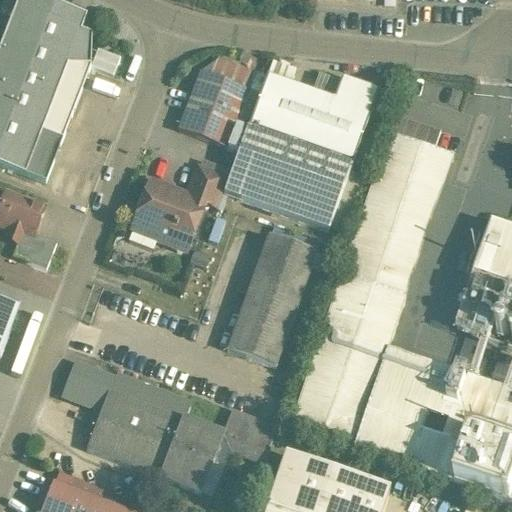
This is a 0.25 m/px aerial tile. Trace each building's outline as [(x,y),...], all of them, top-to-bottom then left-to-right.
[(86,20),(35,0),(19,0),(0,50),(0,168),(25,179),(42,136),(67,69),(90,70),(91,39),(81,35),(86,20)] [(266,81),(218,63),(200,76),(248,95),(226,152),(237,156),(246,133),(248,133),(266,81)] [(277,64),(274,77),(298,82),(301,69),(277,64)] [(200,76),(178,134),(226,152),(248,95),(200,76)] [(334,105),(267,82),(248,133),(351,171),(378,96),(342,83),(334,105)] [(441,133),(395,118),(388,140),(433,155),(441,133)] [(248,133),(246,133),(237,156),(256,162),(241,204),(328,236),(351,171),(248,133)] [(62,144),(42,136),(25,179),(46,187),(62,144)] [(433,155),(388,140),(289,433),(354,454),(383,369),(387,355),(405,304),(393,300),(441,160),(452,164),(453,162),(433,155)] [(441,160),(393,300),(405,304),(452,164),(441,160)] [(227,184),(199,173),(188,199),(205,206),(216,210),(227,184)] [(182,202),(168,196),(168,194),(150,187),(133,232),(153,240),(156,245),(165,249),(170,246),(187,252),(205,206),(188,199),(182,202)] [(44,213),(6,198),(5,199),(0,196),(0,225),(10,229),(8,234),(21,239),(32,243),(34,239),(44,213)] [(511,234),(493,228),(475,279),(506,289),(511,290),(511,234)] [(34,239),(32,243),(21,239),(13,260),(46,273),(56,247),(34,239)] [(268,240),(227,354),(275,372),(316,257),(268,240)] [(506,289),(475,279),(458,331),(488,341),(506,289)] [(511,290),(506,289),(488,341),(511,349),(511,290)] [(0,362),(19,314),(0,306),(0,362)] [(511,399),(511,397),(387,355),(383,369),(439,388),(434,403),(498,425),(503,409),(508,411),(511,399)] [(177,405),(77,366),(65,398),(102,412),(109,396),(171,420),(177,405)] [(439,388),(383,369),(354,454),(410,473),(434,403),(439,388)] [(171,420),(109,396),(102,412),(86,453),(161,482),(184,425),(171,420)] [(498,425),(434,403),(410,473),(511,508),(511,429),(504,427),(509,412),(509,411),(508,411),(503,409),(498,425)] [(277,431),(232,414),(222,440),(217,453),(264,470),(277,431)] [(222,440),(184,425),(161,482),(200,497),(217,453),(222,440)] [(382,511),(389,495),(284,460),(266,511),(382,511)] [(114,511),(54,489),(44,511),(114,511)]
